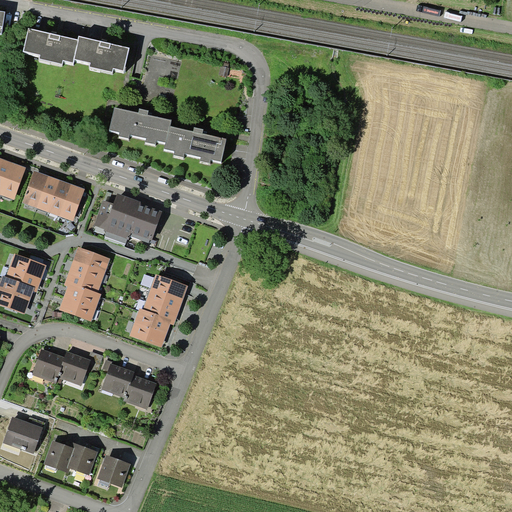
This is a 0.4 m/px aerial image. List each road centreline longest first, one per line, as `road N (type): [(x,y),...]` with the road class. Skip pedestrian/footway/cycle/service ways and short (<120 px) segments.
road 1 (residential): [(244,221),(258,93),(251,63),(214,42),(0,0)]
road 2 (primary): [(511,300),(244,221)]
road 3 (primary): [(244,221),(0,135)]
road 4 (residential): [(183,371),(60,328),(14,345),(0,366)]
road 5 (residential): [(183,371),(244,221)]
road 6 (residential): [(129,511),(183,371)]
